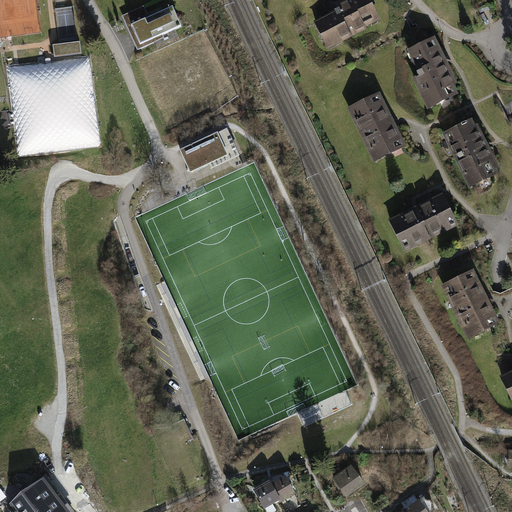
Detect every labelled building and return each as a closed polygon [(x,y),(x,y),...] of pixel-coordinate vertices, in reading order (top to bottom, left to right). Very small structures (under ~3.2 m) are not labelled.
[(331,16),(314,24),(326,50),(381,24),(369,0),(346,0),(327,9),(331,16)] [(147,8),(123,18),(136,49),(182,30),(174,10),(151,19),(147,8)] [(55,40),(56,53),(84,49),(82,36),(55,40)] [(461,94),(435,40),(410,52),(420,74),(413,77),(429,109),(461,94)] [(97,54),(11,63),(20,152),(106,143),(97,54)] [(379,97),(349,110),(374,166),(403,153),(379,97)] [(470,124),(444,136),(471,191),(497,179),(470,124)] [(227,128),(180,150),(191,172),(208,164),(210,167),(239,153),(227,128)] [(443,196),(388,224),(403,255),(458,227),(443,196)] [(473,273),(443,286),(467,340),(497,326),(473,273)] [(511,373),(496,380),(507,406),(511,403),(511,373)] [(352,465),(334,478),(348,497),(366,484),(352,465)] [(286,475),(272,483),(282,501),(282,502),(297,494),(286,475)] [(69,511),(43,478),(21,492),(9,505),(14,511),(69,511)] [(271,481),(254,490),(266,511),(275,511),(278,510),(275,505),(282,501),(272,483),(271,481)] [(405,509),(402,511),(433,511),(434,511),(433,508),(433,505),(430,501),(426,500),(424,498),(419,501),(419,500),(418,500),(414,495),(401,503),(405,509)]
